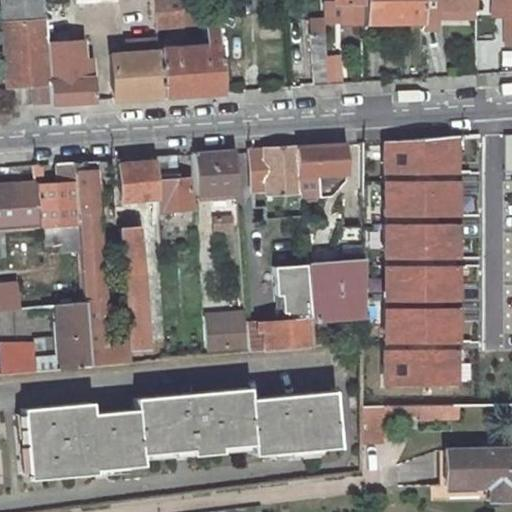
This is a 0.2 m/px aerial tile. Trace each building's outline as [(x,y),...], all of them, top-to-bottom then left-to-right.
[(42,0),(0,0),(0,13),(1,23),(44,20),(44,19),(43,9),(42,1),(42,0)] [(53,0),(42,0),(42,1),(49,0),(50,9),(54,8),(53,0)] [(153,0),(155,28),(183,25),(179,0),(153,0)] [(344,24),(362,24),(361,0),(334,0),(335,3),(344,3),(344,24)] [(420,0),(361,0),(362,24),(362,31),(388,31),(388,20),(421,20),(421,18),(421,15),(420,0)] [(420,0),(421,15),(435,14),(435,18),(450,18),(450,9),(473,9),(473,0),(420,0)] [(473,18),(473,9),(450,9),(450,18),(473,18)] [(61,18),(44,19),(44,20),(45,43),(63,42),(61,18)] [(44,20),(1,23),(5,86),(30,84),(37,84),(38,93),(48,93),(47,81),(48,81),(45,43),(44,20)] [(215,21),(202,22),(204,47),(211,47),(211,42),(216,42),(215,21)] [(324,34),(310,35),(314,85),(327,85),(326,58),(324,34)] [(127,53),(157,51),(156,39),(126,41),(127,53)] [(47,81),(48,93),(48,104),(91,100),(89,78),(72,79),(70,41),(63,42),(45,43),(48,81),(47,81)] [(157,51),(160,95),(220,91),(218,46),(217,46),(216,42),(211,42),(211,47),(204,47),(157,51)] [(127,53),(109,54),(112,99),(160,95),(157,51),(127,53)] [(339,57),(326,58),(327,85),(340,84),(339,57)] [(37,84),(30,84),(31,105),(48,104),(48,93),(38,93),(37,84)] [(343,181),(341,144),(294,148),(298,191),(299,198),(328,196),(343,181)] [(294,148),(246,151),(249,192),(264,190),(264,194),(298,191),(294,148)] [(210,153),(210,160),(192,161),(194,196),(235,193),(233,152),(210,153)] [(179,155),(151,157),(151,161),(153,197),(154,210),(189,208),(187,179),(176,179),(175,164),(179,163),(179,155)] [(151,161),(117,165),(120,207),(126,207),(125,199),(153,197),(151,161)] [(0,187),(0,230),(2,231),(43,228),(76,226),(72,162),(55,164),(56,183),(33,185),(33,184),(0,187)] [(102,297),(92,162),(72,162),(76,226),(78,249),(81,298),(102,297)] [(125,343),(126,348),(145,347),(135,215),(126,216),(127,228),(117,229),(125,343)] [(116,216),(117,229),(127,228),(126,216),(116,216)] [(231,217),(213,219),(213,229),(224,228),(232,227),(231,217)] [(43,228),(43,251),(78,249),(76,226),(43,228)] [(339,245),(340,262),(360,260),(360,243),(339,245)] [(340,262),(308,264),(311,319),(362,314),(362,260),(360,260),(340,262)] [(278,294),(306,291),(305,276),(277,278),(278,294)] [(0,309),(15,308),(13,284),(0,284),(0,309)] [(81,301),(53,304),(56,342),(1,343),(2,373),(50,369),(86,364),(81,302),(81,301)] [(81,302),(86,364),(126,361),(126,348),(125,343),(104,345),(101,301),(81,302)] [(203,318),(206,355),(247,352),(244,323),(244,315),(203,318)] [(308,318),(244,323),(247,352),(309,346),(308,318)] [(336,446),(331,390),(247,398),(246,387),(133,398),(134,409),(90,413),(89,402),(19,408),(26,479),(93,473),(92,469),(140,464),(139,453),(188,449),(189,454),(219,452),(218,446),(250,443),(251,454),(336,446)] [(457,405),(418,406),(418,413),(418,418),(457,418),(457,405)] [(381,406),(362,406),(360,441),(368,441),(368,442),(381,441),(381,413),(381,406)] [(507,499),(506,449),(443,450),(444,501),(507,499)]
